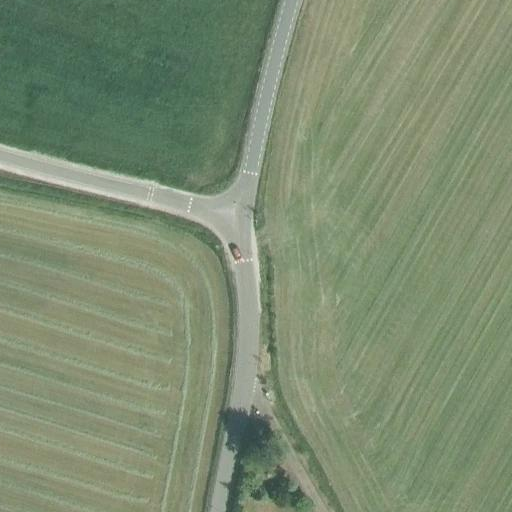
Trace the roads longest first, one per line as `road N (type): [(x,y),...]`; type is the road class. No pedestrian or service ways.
road 1 (unclassified): [(219,511),(246,339),(239,214)]
road 2 (unclassified): [(239,214),(0,156)]
road 3 (unclassified): [(239,214),(290,0)]
